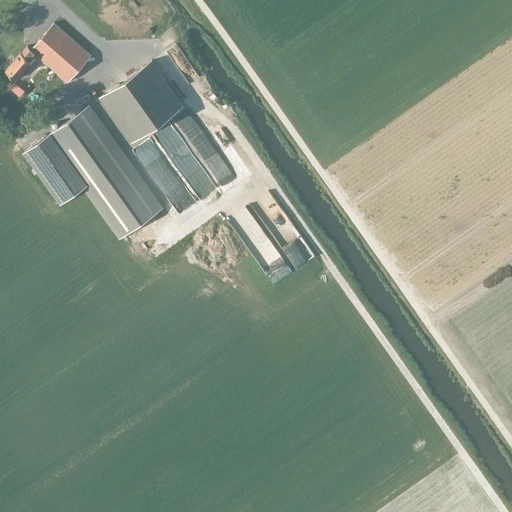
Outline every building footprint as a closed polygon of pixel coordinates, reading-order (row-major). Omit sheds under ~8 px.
[(91,54),(53,22),(31,49),(38,55),(68,81),(91,54)] [(149,27),(144,31),(148,35),(153,31),(149,27)] [(32,61),(38,55),(31,49),(27,46),(6,70),(16,79),(32,61)] [(99,96),(131,141),(184,104),(152,58),(99,96)] [(89,103),(47,133),(84,185),(120,236),(163,206),(89,103)] [(84,185),(47,133),(24,150),(61,201),(84,185)] [(145,155),(150,165),(164,158),(161,153),(164,152),(161,147),(145,155)] [(212,183),(205,186),(208,192),(233,179),(227,167),(208,177),(212,183)] [(160,185),(167,196),(185,184),(178,173),(160,185)] [(247,202),(262,218),(272,208),(258,192),(247,202)] [(196,206),(193,197),(183,201),(184,205),(177,208),(180,216),(194,211),(195,215),(207,211),(204,203),(196,206)] [(279,220),(279,212),(268,212),(268,220),(279,220)] [(289,264),(305,255),(287,223),(271,232),(289,264)] [(268,283),(284,270),(277,261),(261,273),(268,283)]
